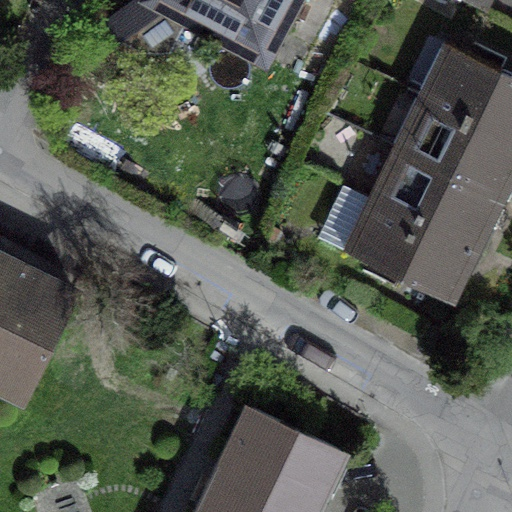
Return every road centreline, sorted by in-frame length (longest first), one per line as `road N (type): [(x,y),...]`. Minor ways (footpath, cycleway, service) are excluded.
road 1 (residential): [(0,168),(511,457)]
road 2 (residential): [(67,0),(0,133)]
